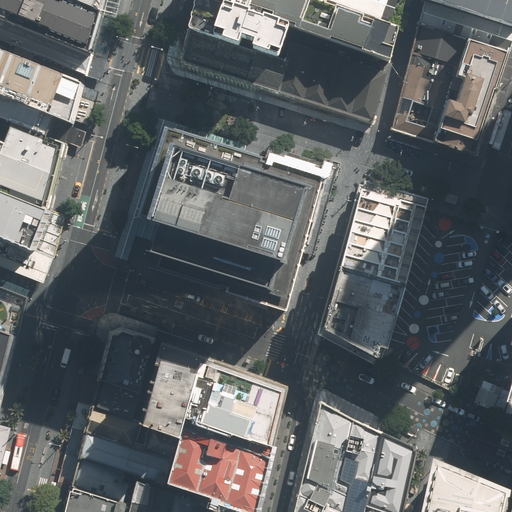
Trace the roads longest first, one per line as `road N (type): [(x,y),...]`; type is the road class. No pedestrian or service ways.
road 1 (tertiary): [(142,0),(68,286)]
road 2 (tertiary): [(295,351),(117,291),(68,286)]
road 3 (tertiary): [(10,511),(68,286)]
road 4 (residential): [(295,351),(345,181),(364,152)]
road 5 (residential): [(364,152),(377,136),(414,0)]
road 6 (residential): [(315,359),(275,511)]
road 7 (tertiary): [(438,422),(315,359)]
road 8 (residential): [(364,152),(496,190)]
road 9 (residential): [(364,152),(236,111)]
